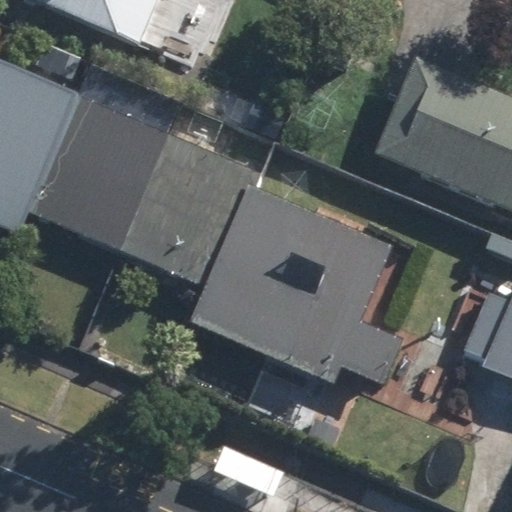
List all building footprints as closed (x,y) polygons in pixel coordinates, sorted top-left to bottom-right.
[(168,0),(44,0),(150,43),(168,0)] [(288,41),(228,15),(198,81),(258,108),(288,41)] [(511,92),(424,58),(384,158),(511,208),(511,92)] [(66,115),(0,88),(0,198),(218,286),(201,328),(346,385),(352,368),(396,386),(414,340),(371,323),(403,242),(266,188),(271,175),(77,91),(66,115)] [(511,298),(496,293),(468,361),(511,378),(511,298)]
